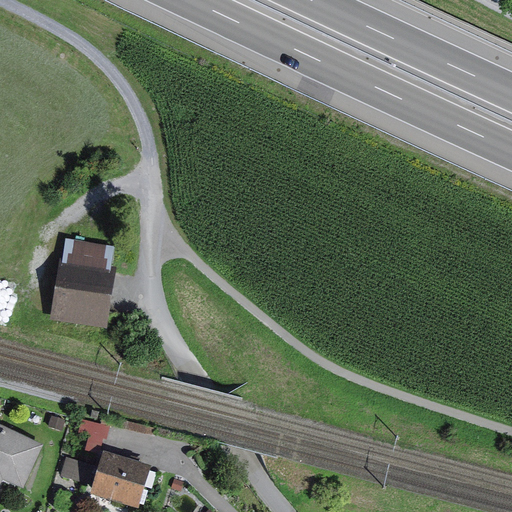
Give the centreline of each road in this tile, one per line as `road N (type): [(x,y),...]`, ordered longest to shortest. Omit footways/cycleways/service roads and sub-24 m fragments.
road 1 (track): [(511,431),(366,384),(309,356),(152,222),(152,132),(117,67),(5,0)]
road 2 (motorway): [(197,0),(511,146)]
road 3 (unclassified): [(152,222),(149,277),(158,316),(235,446)]
road 4 (motorway): [(511,87),(323,0)]
